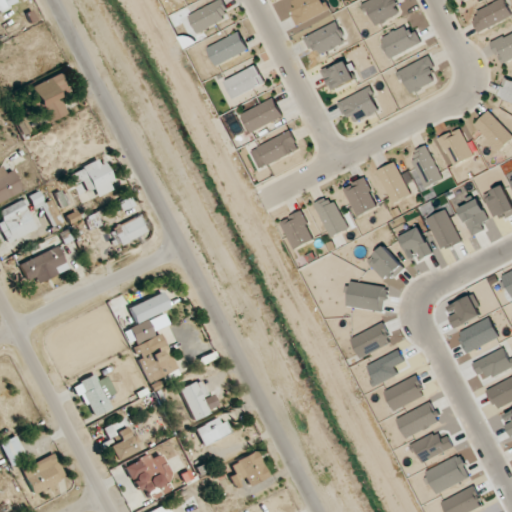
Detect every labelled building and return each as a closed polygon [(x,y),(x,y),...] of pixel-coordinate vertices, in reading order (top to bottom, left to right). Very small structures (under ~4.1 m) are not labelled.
[(0,0),(0,10),(14,5),(11,0),(0,0)] [(230,18),(223,0),(189,13),(196,31),(230,18)] [(328,12),(323,0),(292,0),(297,10),(292,12),(297,25),(328,12)] [(370,0),(364,3),(375,26),(400,14),(396,6),(401,3),(399,0),(370,0)] [(480,33),(511,15),(511,13),(504,0),(500,0),(471,16),(480,33)] [(345,44),(338,24),(305,36),(310,50),(318,47),(320,53),(345,44)] [(380,38),(390,59),(422,43),(416,29),(409,32),(406,26),(380,38)] [(249,51),(240,32),(207,47),(216,66),(249,51)] [(501,64),(511,59),(511,33),(492,43),(501,64)] [(435,83),(430,73),(436,70),(430,56),(399,71),(410,95),(435,83)] [(323,71),(331,90),(356,80),(347,61),(323,71)] [(232,98),(265,84),(257,66),(225,80),(232,98)] [(31,86),(46,123),(66,115),(59,97),(70,93),(62,73),(31,86)] [(498,98),(511,102),(511,80),(505,78),(498,98)] [(338,102),(345,118),(352,115),(356,122),(380,112),(370,88),(338,102)] [(241,114),(251,133),(284,117),(274,98),(241,114)] [(501,151),(511,139),(511,133),(489,112),(475,126),(501,151)] [(474,157),(462,128),(441,137),(453,166),(474,157)] [(300,150),(291,131),(251,150),(261,169),(300,150)] [(426,188),(444,180),(427,146),(410,154),(426,188)] [(113,190),(109,182),(113,181),(103,158),(69,174),(74,185),(81,181),(87,192),(93,189),(97,197),(113,190)] [(392,204),(411,196),(397,162),(378,170),(392,204)] [(12,170),(5,174),(2,166),(0,166),(0,202),(22,191),(12,170)] [(345,187),(356,216),(378,208),(367,179),(345,187)] [(332,238),(349,229),(331,195),(314,204),(332,238)] [(0,230),(6,243),(36,229),(22,200),(0,210),(0,215),(2,221),(0,222),(0,230)] [(43,204),(48,216),(56,212),(50,200),(43,204)] [(315,241),(303,212),(281,220),(293,250),(315,241)] [(112,228),(119,245),(147,232),(139,215),(112,228)] [(35,278),(37,284),(68,269),(57,246),(19,265),(27,281),(35,278)] [(169,308),(162,292),(128,308),(136,324),(169,308)] [(129,328),(134,342),(169,327),(164,313),(129,328)] [(176,369),(161,334),(132,346),(138,359),(137,359),(142,369),(151,365),(155,373),(151,374),(153,379),(176,369)] [(107,376),(97,380),(94,375),(75,384),(91,418),(111,408),(107,398),(115,394),(107,376)] [(192,420),(218,407),(213,394),(208,397),(200,380),(178,390),(192,420)] [(220,416),(195,429),(203,446),(228,433),(220,416)] [(103,428),(108,439),(116,435),(119,441),(108,446),(114,460),(143,447),(137,434),(131,437),(122,419),(103,428)] [(0,442),(0,445),(7,466),(25,460),(16,437),(0,442)] [(229,477),(235,489),(242,486),(239,481),(245,478),(249,486),(268,477),(256,451),(230,464),(235,475),(229,477)] [(21,470),(33,495),(65,478),(53,454),(21,470)] [(123,466),(130,480),(133,479),(141,494),(172,480),(160,454),(150,459),(148,454),(123,466)]
